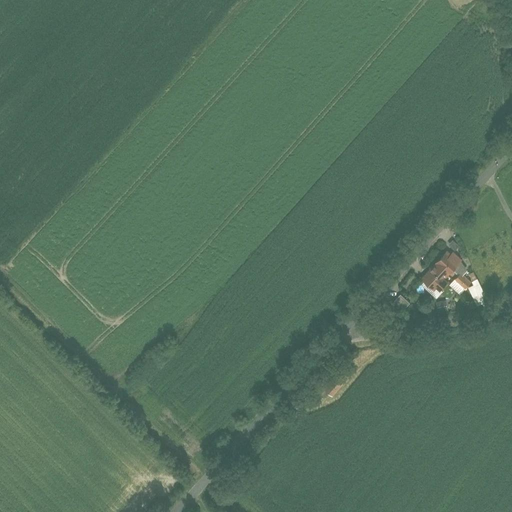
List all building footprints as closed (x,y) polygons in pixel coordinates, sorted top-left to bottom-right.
[(431,270),(424,278),(438,289),(441,287),(445,290),(453,281),(448,277),(453,271),(454,272),(463,262),(462,262),(463,260),(450,248),(440,259),(442,261),(433,271),(431,270)] [(463,272),(457,278),(467,287),(473,280),(463,272)] [(490,303),(480,278),(473,281),(475,286),(471,288),(477,303),(483,300),(485,305),(490,303)] [(413,303),(403,294),(397,300),(407,309),(413,303)] [(350,377),(341,370),(324,390),(333,398),(350,377)]
